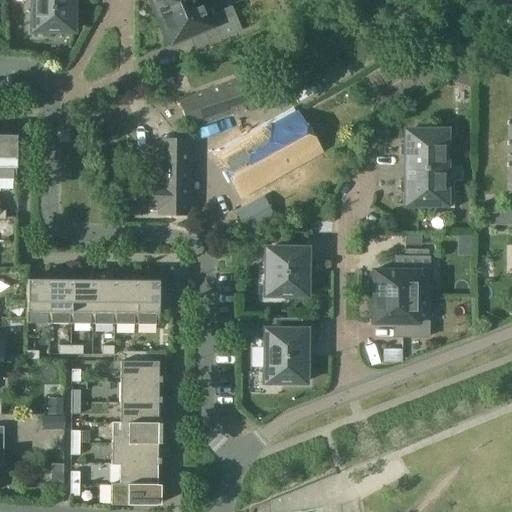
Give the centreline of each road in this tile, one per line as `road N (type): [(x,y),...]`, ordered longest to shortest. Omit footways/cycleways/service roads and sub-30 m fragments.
road 1 (residential): [(239,461),(203,419),(206,259),(199,243),(56,226),(47,207),(57,99)]
road 2 (residential): [(337,201),(339,399)]
road 3 (residential): [(339,399),(511,332)]
road 4 (residential): [(57,99),(131,74),(130,0)]
road 5 (residential): [(511,52),(369,0)]
road 6 (residential): [(239,461),(279,423),(339,399)]
